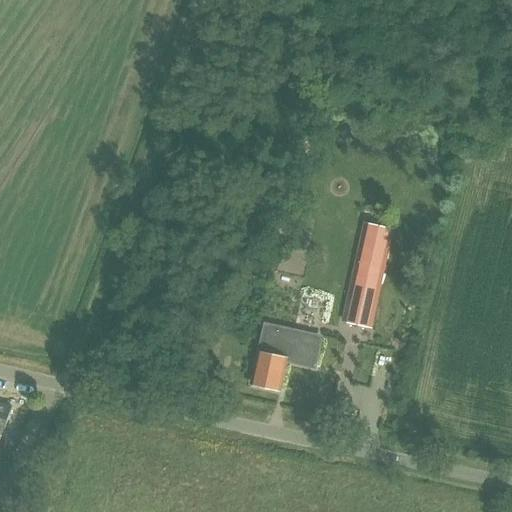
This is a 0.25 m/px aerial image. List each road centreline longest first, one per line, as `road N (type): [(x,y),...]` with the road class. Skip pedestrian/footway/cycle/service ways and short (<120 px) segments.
road 1 (unclassified): [(511,491),(57,384)]
road 2 (residential): [(0,511),(57,384)]
